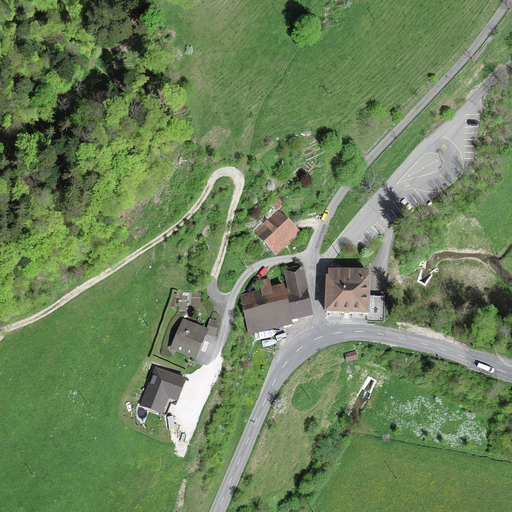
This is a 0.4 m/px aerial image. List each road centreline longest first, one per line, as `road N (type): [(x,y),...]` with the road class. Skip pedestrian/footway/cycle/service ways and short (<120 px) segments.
road 1 (track): [(236,175),(216,176),(164,235),(47,311),(0,329)]
road 2 (residential): [(315,272),(426,144),(511,65)]
road 3 (unclassified): [(338,197),(508,0)]
road 4 (secondary): [(321,336),(283,366),(216,511)]
road 5 (track): [(236,175),(255,117),(325,0)]
road 6 (secondary): [(511,374),(400,337),(321,336)]
